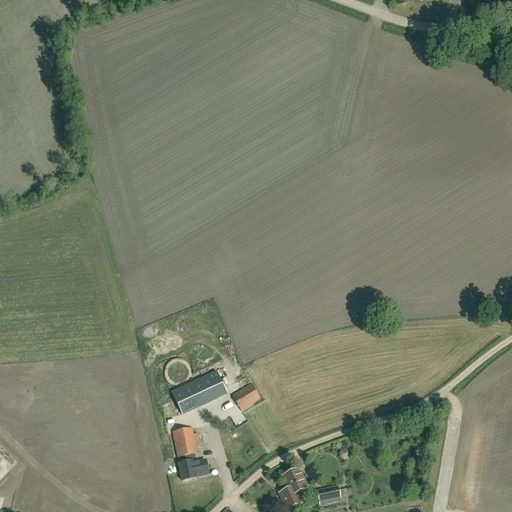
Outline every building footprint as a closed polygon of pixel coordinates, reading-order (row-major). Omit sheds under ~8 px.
[(171,393),(182,417),(227,396),(216,372),(171,393)] [(241,412),(260,400),(251,385),(232,397),(241,412)] [(177,422),(162,424),(164,432),(178,429),(177,422)] [(230,431),(235,427),(231,422),(226,427),(230,431)] [(197,454),(193,435),(191,430),(172,434),(177,458),(184,457),(185,464),(179,465),(182,482),(196,479),(196,478),(208,476),(205,462),(193,464),(193,462),(192,462),(191,456),(197,454)] [(468,468),(478,468),(479,454),(469,453),(468,468)] [(288,490),(296,506),(301,504),(296,494),(306,489),(297,470),(282,477),(288,490)] [(316,491),(319,507),(326,506),(326,503),(340,500),(337,487),(316,491)] [(287,511),(296,506),(288,490),(279,494),(287,511)]
